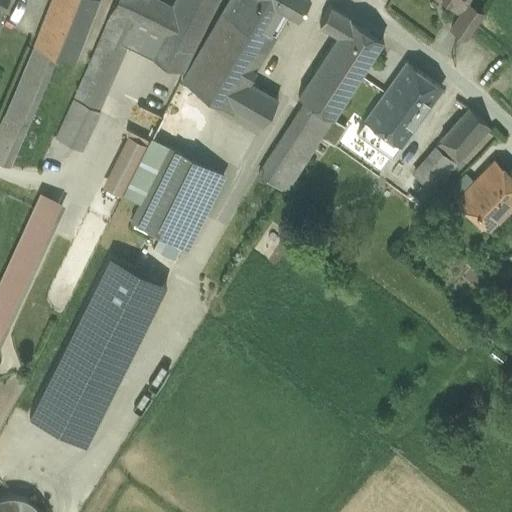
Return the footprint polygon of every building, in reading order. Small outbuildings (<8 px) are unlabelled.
[(98,0),(51,0),(34,44),(56,54),(75,61),(98,0)] [(140,52),(153,58),(165,33),(160,31),(171,5),(163,1),(160,0),(116,0),(55,137),(82,150),(127,47),(140,52)] [(174,0),(171,5),(160,31),(165,33),(153,58),(183,73),(218,0),(174,0)] [(304,0),(228,0),(228,1),(278,31),(290,10),(298,14),(298,11),(304,0)] [(278,31),(228,1),(182,80),(225,104),(221,114),(257,134),(277,99),(248,81),(278,31)] [(450,27),(465,37),(482,12),(467,2),(450,27)] [(348,16),(329,4),(319,24),(337,34),(298,96),(306,101),(332,117),(361,72),(383,39),(348,16)] [(56,54),(34,44),(0,122),(0,162),(8,166),(56,54)] [(441,87),(407,63),(387,91),(366,119),(400,143),(438,90),(441,87)] [(286,190),(332,117),(306,101),(259,173),(286,190)] [(488,127),(469,108),(466,110),(435,146),(437,148),(413,175),(434,190),(488,127)] [(400,143),(366,119),(357,133),(391,157),(400,143)] [(123,195),(147,147),(128,137),(123,150),(126,152),(108,188),(123,195)] [(152,137),(147,147),(123,195),(140,204),(131,221),(159,235),(152,247),(174,258),(181,245),(185,248),(222,173),(152,137)] [(511,205),(511,176),(495,160),(459,197),(491,227),(511,205)] [(0,281),(0,336),(62,202),(41,193),(0,281)] [(165,283),(109,256),(30,417),(85,444),(165,283)] [(0,511),(35,511),(36,499),(0,498),(0,511)]
